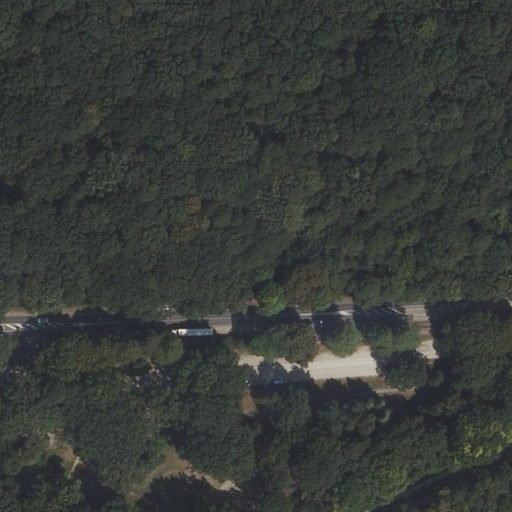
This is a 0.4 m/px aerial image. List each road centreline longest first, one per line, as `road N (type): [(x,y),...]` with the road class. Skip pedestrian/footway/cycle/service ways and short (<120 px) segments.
road 1 (tertiary): [(0,328),(302,314)]
road 2 (tertiary): [(511,298),(302,314)]
road 3 (tertiary): [(302,314),(511,315)]
